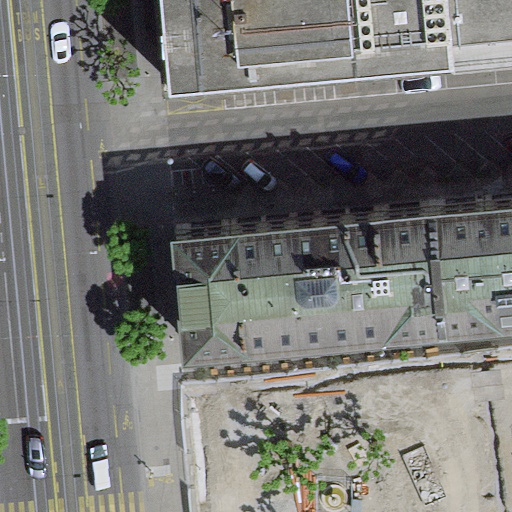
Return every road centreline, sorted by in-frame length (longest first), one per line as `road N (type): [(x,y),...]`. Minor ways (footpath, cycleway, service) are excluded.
road 1 (residential): [(83,141),(511,103)]
road 2 (secondary): [(118,511),(83,141)]
road 3 (secondary): [(0,175),(26,496)]
road 4 (secondary): [(83,141),(70,0)]
